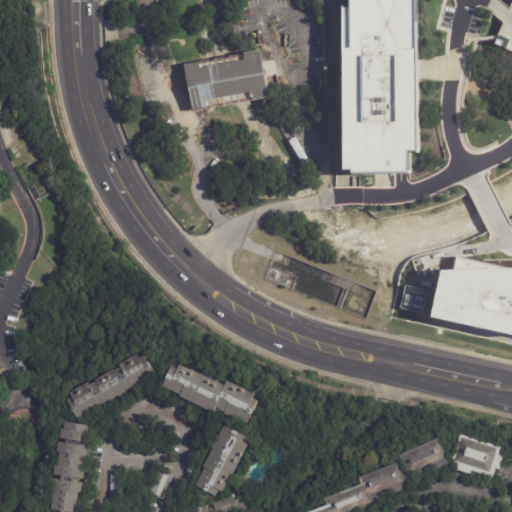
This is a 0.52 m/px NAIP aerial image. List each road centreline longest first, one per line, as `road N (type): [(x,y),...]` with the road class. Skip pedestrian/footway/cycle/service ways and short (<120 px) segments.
road 1 (residential): [(511,142),(419,191),(315,202)]
road 2 (primary): [(106,162),(84,99),(74,0)]
road 3 (residential): [(297,206),(226,234),(186,271)]
